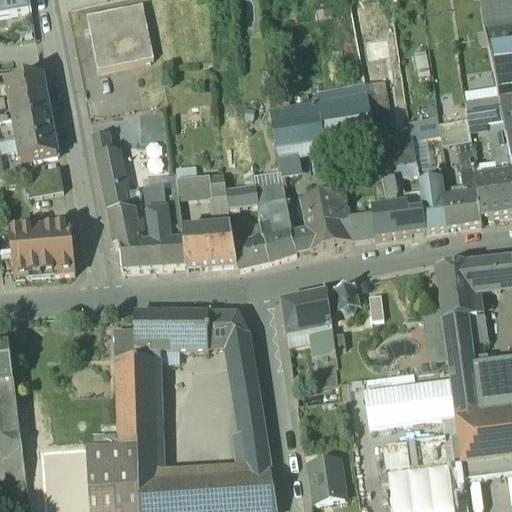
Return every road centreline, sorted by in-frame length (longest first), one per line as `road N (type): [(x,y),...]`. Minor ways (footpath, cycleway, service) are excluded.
road 1 (residential): [(104,297),(46,0)]
road 2 (secondary): [(261,290),(511,249)]
road 3 (residential): [(261,290),(295,511)]
road 4 (secondary): [(104,297),(261,290)]
